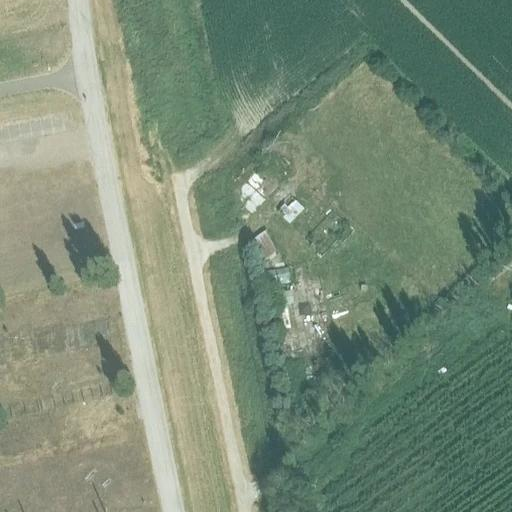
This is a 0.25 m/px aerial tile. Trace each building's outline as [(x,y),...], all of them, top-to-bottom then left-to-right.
[(68,153),(12,160),(15,184),(71,177),(68,153)] [(11,164),(0,165),(0,190),(13,190),(11,164)] [(289,228),(303,213),(291,202),(277,216),(289,228)] [(262,231),(248,237),(256,258),(271,252),(262,231)] [(73,258),(90,257),(88,236),(71,237),(73,258)] [(293,309),(291,295),(275,297),(277,311),(293,309)]
